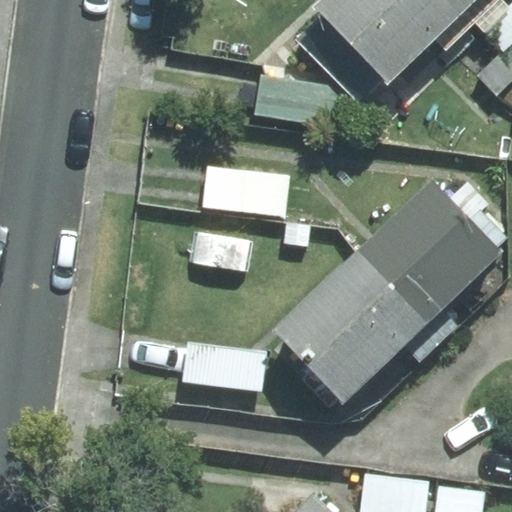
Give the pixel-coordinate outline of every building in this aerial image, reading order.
[(511,0),(332,0),(293,38),(372,121),(475,21),(506,54),(511,47),(511,0)] [(322,85),(262,80),(258,121),(318,127),(322,85)] [(290,172),(206,169),(205,215),(284,218),(283,252),(316,253),(318,216),(289,215),(290,172)] [(436,188),(279,333),(353,413),(511,266),(511,262),(501,250),(511,241),(484,213),(493,205),(472,183),(450,203),(436,188)] [(275,352),(184,349),(182,388),(273,391),(275,352)] [(431,511),(433,478),(365,475),(363,511),(431,511)] [(487,511),(489,489),(439,486),(437,511),(487,511)] [(337,511),(323,498),(309,511),(337,511)]
